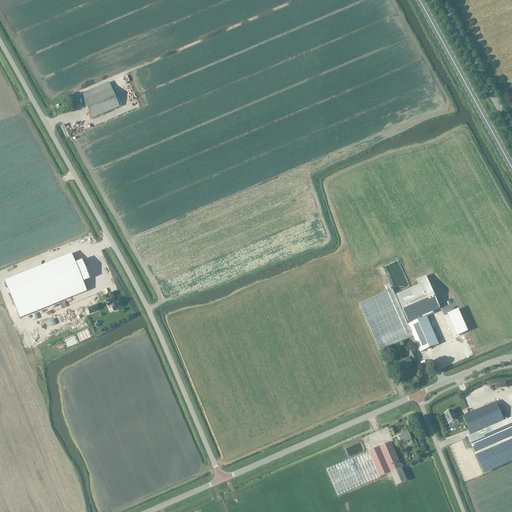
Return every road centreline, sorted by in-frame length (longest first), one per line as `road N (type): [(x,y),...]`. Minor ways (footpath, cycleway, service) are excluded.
road 1 (unclassified): [(221,479),(143,300),(0,41)]
road 2 (tertiary): [(221,479),(417,394)]
road 3 (primary): [(511,164),(422,0)]
road 4 (unclassified): [(511,125),(443,0)]
road 5 (unclassified): [(463,511),(417,394)]
